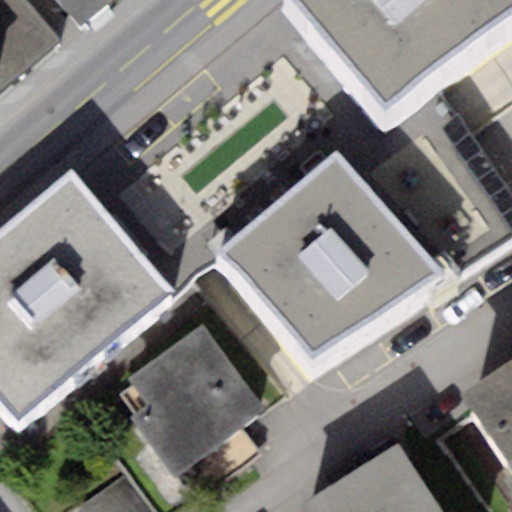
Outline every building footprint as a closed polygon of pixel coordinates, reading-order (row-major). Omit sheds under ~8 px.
[(0,0),(0,93),(3,98),(116,3),(112,0),(0,0)] [(511,0),(291,0),(386,116),(511,13),(511,0)] [(215,255),(310,364),(444,276),(336,150),(215,255)] [(75,169),(0,232),(0,401),(18,423),(177,290),(75,169)] [(129,418),(173,478),(265,412),(201,325),(127,379),(133,386),(121,395),(134,414),(129,418)] [(511,359),(460,394),(510,470),(496,480),(511,504),(511,359)] [(441,511),(398,443),(300,505),(304,511),(441,511)]
